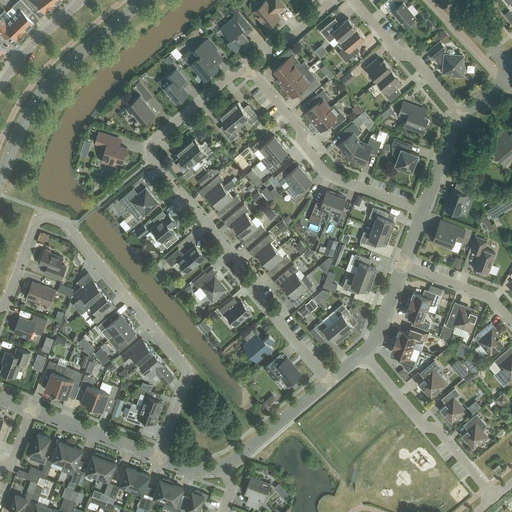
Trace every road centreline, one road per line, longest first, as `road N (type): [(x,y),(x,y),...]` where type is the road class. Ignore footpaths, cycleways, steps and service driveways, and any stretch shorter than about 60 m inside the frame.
road 1 (residential): [(328,381),(153,161),(158,138),(250,69)]
road 2 (residential): [(158,456),(188,369),(67,226),(35,222),(0,309)]
road 3 (unclassified): [(0,179),(23,121),(48,87),(144,0)]
road 4 (residential): [(422,209),(328,174),(250,69)]
road 5 (residential): [(493,497),(363,353)]
road 6 (residential): [(459,116),(353,0)]
road 7 (unclassified): [(222,466),(328,381)]
road 8 (unclassified): [(31,409),(158,456)]
road 9 (residential): [(511,322),(488,297),(401,264)]
